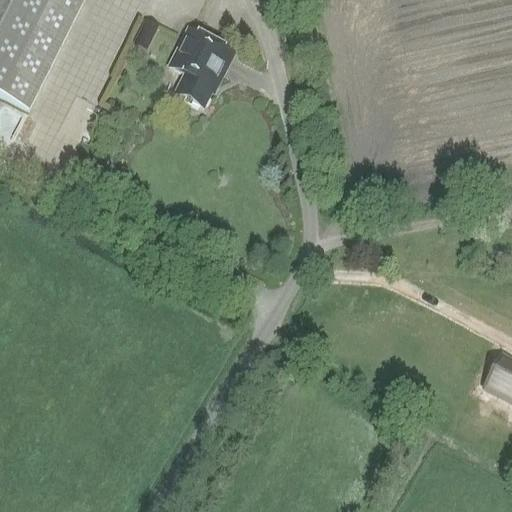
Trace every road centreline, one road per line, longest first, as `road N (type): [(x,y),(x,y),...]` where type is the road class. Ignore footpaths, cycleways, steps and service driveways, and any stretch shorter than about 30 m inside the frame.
road 1 (unclassified): [(157,511),(301,268),(305,211),(260,0)]
road 2 (track): [(324,245),(344,194),(305,0)]
road 3 (track): [(301,268),(324,245),(352,237),(511,208)]
